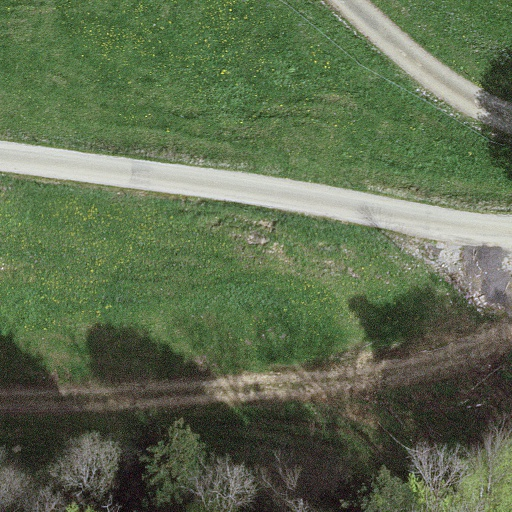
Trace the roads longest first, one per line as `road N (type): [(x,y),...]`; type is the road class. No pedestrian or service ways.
road 1 (track): [(511,334),(432,360),(331,378),(0,401)]
road 2 (unclassified): [(511,231),(0,155)]
